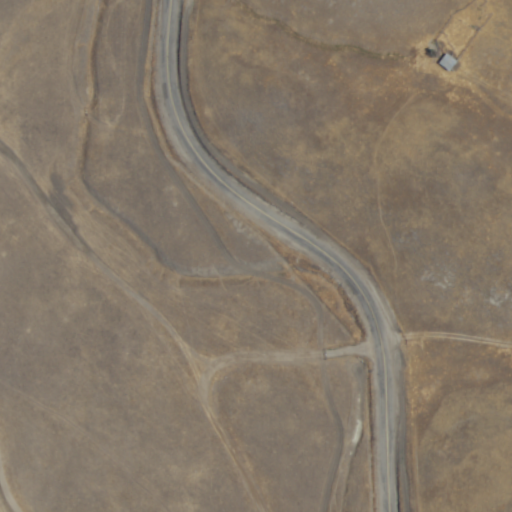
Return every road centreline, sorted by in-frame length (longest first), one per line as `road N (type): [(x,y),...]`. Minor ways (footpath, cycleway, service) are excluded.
road 1 (tertiary): [(385,511),(375,318),(334,261),(222,182),(187,136),(169,83),(172,0)]
road 2 (track): [(0,149),(178,362),(208,368),(382,347)]
